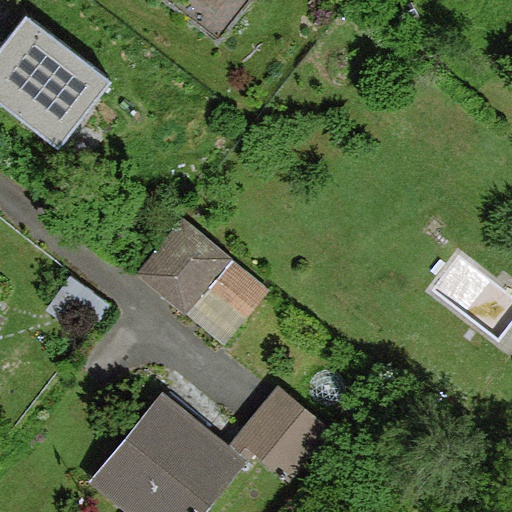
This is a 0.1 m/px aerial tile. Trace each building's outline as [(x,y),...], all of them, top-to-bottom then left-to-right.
[(27,16),(0,50),(0,102),(63,151),(115,85),(27,16)] [(186,224),(145,274),(187,309),(208,284),(227,259),(186,224)] [(266,291),(227,259),(208,284),(247,316),(266,291)] [(282,391),(245,436),(290,473),(327,429),(282,391)] [(201,511),(241,463),(161,400),(98,477),(141,511),(201,511)]
